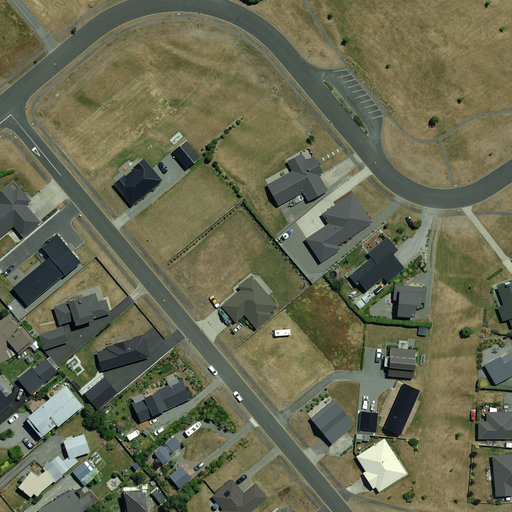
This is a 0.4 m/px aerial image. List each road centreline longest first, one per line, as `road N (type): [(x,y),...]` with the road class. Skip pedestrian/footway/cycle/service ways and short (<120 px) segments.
road 1 (residential): [(4,106),(342,511)]
road 2 (residential): [(200,2),(261,28),(397,184),(425,198),(457,198),(511,170)]
road 3 (residential): [(4,106),(105,22),(163,0)]
